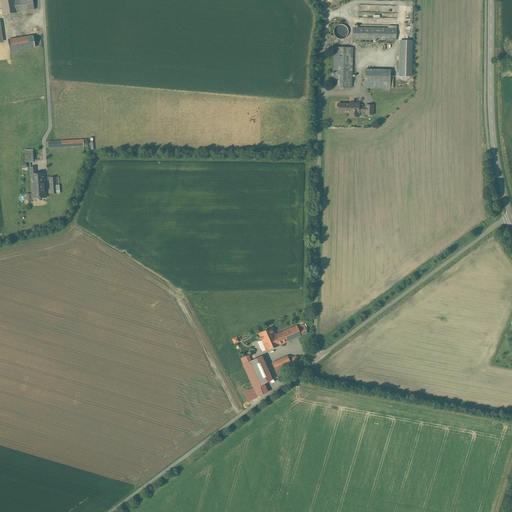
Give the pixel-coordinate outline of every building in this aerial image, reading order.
[(0,0),(3,15),(34,10),(32,0),(0,0)] [(353,40),(396,40),(396,24),(389,24),(389,27),(353,27),(353,40)] [(334,29),(334,31),(334,33),(335,35),(336,37),(338,38),(340,39),(342,39),(344,38),(346,36),(347,34),(348,32),(347,29),(346,27),(344,26),(342,25),(340,25),(337,26),(335,27),(334,29)] [(33,36),(7,40),(9,52),(35,47),(33,36)] [(412,40),(400,40),(399,76),(411,76),(412,40)] [(352,88),(352,48),(333,48),(333,88),(352,88)] [(390,89),(390,69),(364,68),(364,88),(390,89)] [(359,112),(359,106),(359,101),(349,101),(349,103),(337,103),(337,114),(348,114),(348,117),(359,118),(359,112)] [(365,105),(365,106),(359,106),(359,112),(364,113),(366,113),(366,115),(373,115),(373,105),(365,105)] [(33,152),(25,152),(25,162),(33,162),(33,152)] [(36,174),(31,175),(33,197),(45,196),(44,174),(36,174)] [(297,327),(301,336),(307,333),(304,324),(297,327)] [(277,339),(263,345),(266,351),(291,340),(301,336),(297,327),(296,326),(275,335),(277,339)] [(277,339),(275,335),(271,328),(258,333),(263,345),(277,339)] [(255,359),(251,361),(261,384),(272,380),(261,356),(257,358),(256,357),(254,357),(255,359)] [(287,356),(272,363),(275,371),(291,364),(287,356)]
